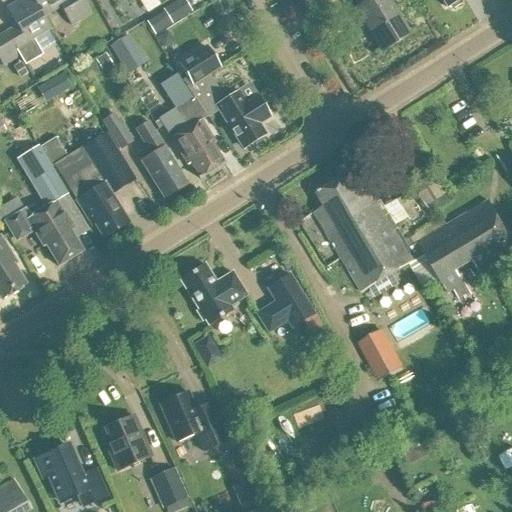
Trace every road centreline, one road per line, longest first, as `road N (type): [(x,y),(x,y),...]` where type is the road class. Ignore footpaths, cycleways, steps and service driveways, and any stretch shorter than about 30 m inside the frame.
road 1 (tertiary): [(0,340),(334,133)]
road 2 (tertiary): [(334,133),(511,24)]
road 3 (residential): [(334,133),(252,0)]
